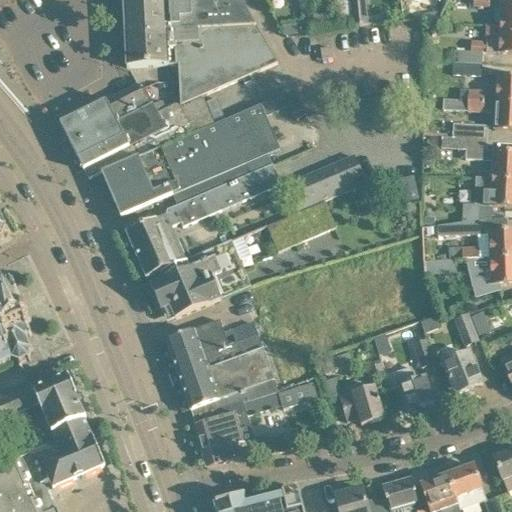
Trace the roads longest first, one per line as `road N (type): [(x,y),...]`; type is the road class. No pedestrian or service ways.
road 1 (secondary): [(171,493),(71,240),(0,125)]
road 2 (residential): [(171,493),(373,462),(511,411)]
road 3 (unknown): [(260,0),(340,135)]
